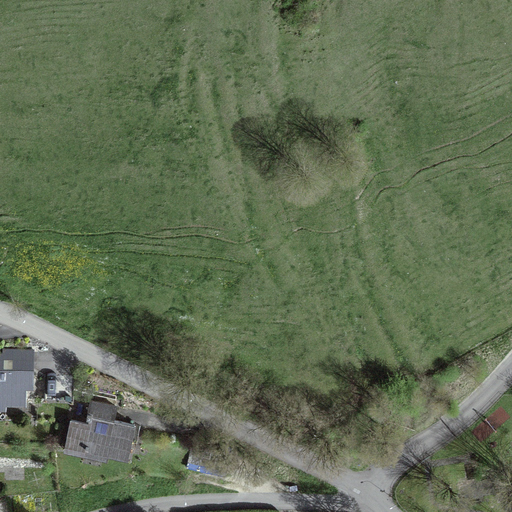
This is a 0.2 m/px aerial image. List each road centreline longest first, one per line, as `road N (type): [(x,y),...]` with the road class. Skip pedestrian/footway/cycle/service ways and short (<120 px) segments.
road 1 (residential): [(0,318),(381,502)]
road 2 (residential): [(381,502),(173,511)]
road 3 (residential): [(511,377),(462,422),(410,448),(385,473),(381,502)]
